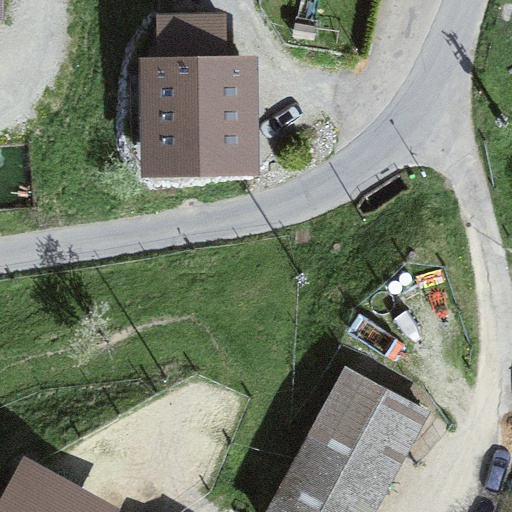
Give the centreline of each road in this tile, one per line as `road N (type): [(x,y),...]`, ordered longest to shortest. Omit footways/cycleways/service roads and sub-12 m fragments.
road 1 (unclassified): [(464,0),(417,102),(375,154),(343,178),(254,214),(0,255)]
road 2 (track): [(486,235),(500,420),(474,511)]
road 3 (track): [(417,102),(462,164),(486,235)]
